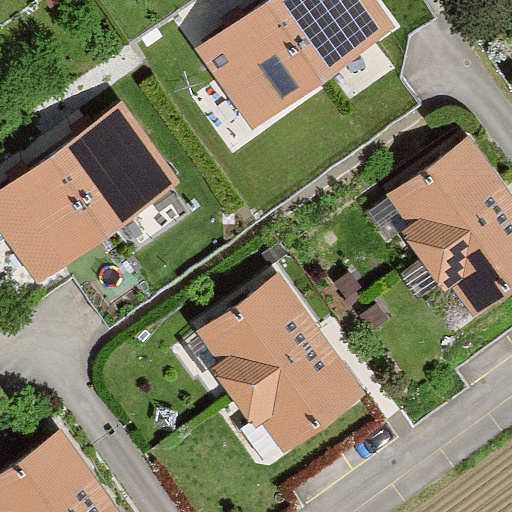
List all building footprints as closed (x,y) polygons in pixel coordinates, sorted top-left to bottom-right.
[(270,0),(196,49),(248,129),(387,38),(362,0),(270,0)] [(0,189),(0,228),(34,281),(173,190),(121,110),(0,189)] [(511,287),(511,195),(466,132),(384,190),(474,315),(511,287)] [(366,393),(277,268),(195,327),(285,451),(366,393)] [(66,511),(103,487),(60,425),(0,465),(0,492),(9,505),(0,511),(66,511)] [(120,511),(103,487),(66,511),(120,511)]
